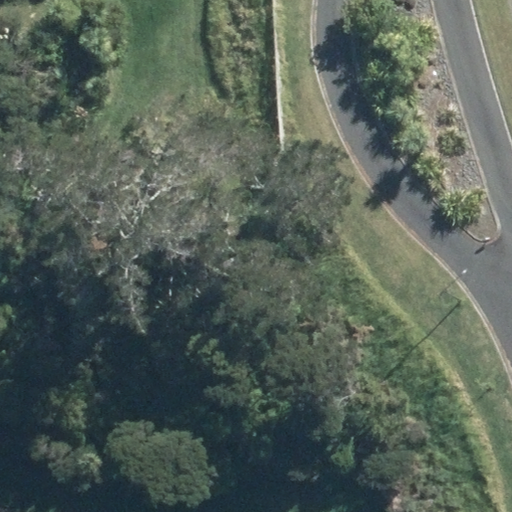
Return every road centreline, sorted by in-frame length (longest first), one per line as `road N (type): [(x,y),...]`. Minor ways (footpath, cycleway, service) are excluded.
road 1 (residential): [(511,292),(423,219),(382,166),(344,101),(331,45),(335,0)]
road 2 (residential): [(451,0),(511,216)]
